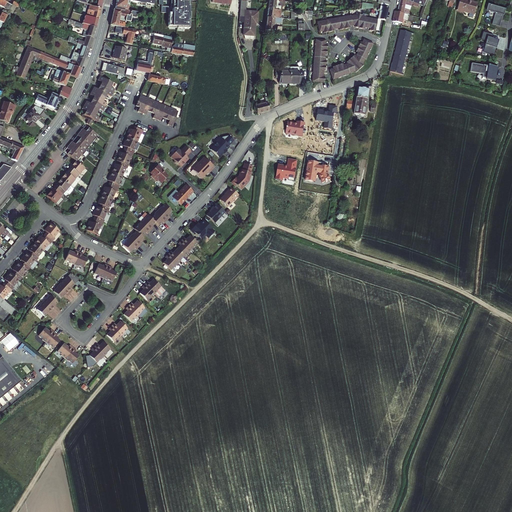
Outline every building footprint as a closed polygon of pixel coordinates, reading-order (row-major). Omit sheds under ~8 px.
[(17,4),(9,0),(0,0),(0,5),(8,10),(12,3),(16,5),(17,4)] [(103,0),(98,0),(98,2),(92,1),(91,5),(102,8),(103,0)] [(116,0),(115,8),(125,10),(125,9),(128,9),(129,6),(127,6),(128,1),(130,2),(145,5),(145,3),(153,5),(154,0),(116,0)] [(281,0),(279,0),(268,0),(267,8),(281,10),(283,10),(284,1),(281,0)] [(401,0),(399,0),(397,14),(402,15),(408,16),(409,17),(411,12),(404,10),(405,6),(423,13),(424,10),(413,5),(411,4),(405,1),(401,0)] [(414,1),(413,5),(424,10),(427,0),(422,0),(421,4),(414,1)] [(466,0),(460,0),(457,12),(463,14),(464,12),(469,14),(470,13),(474,14),(477,4),(472,3),(472,4),(469,3),(470,1),(466,0)] [(191,13),(191,2),(173,1),(173,7),(171,7),(167,7),(167,13),(169,13),(169,27),(178,27),(178,29),(190,29),(190,19),(190,13),(191,13)] [(247,1),(241,1),(239,22),(244,22),(242,35),(243,40),(252,41),(252,37),(253,37),(255,24),(256,24),(257,13),(246,12),(247,1)] [(374,4),(355,1),(353,11),(373,8),(374,4)] [(94,11),(90,25),(96,27),(102,8),(91,5),(90,5),(89,10),(94,11)] [(498,8),(489,5),(487,11),(493,13),(490,24),(497,27),(502,11),(498,9),(498,8)] [(375,31),(378,32),(381,21),(386,23),(390,9),(381,6),(378,19),(375,31)] [(125,10),(115,8),(113,15),(120,16),(126,18),(126,16),(133,18),(133,15),(130,14),(131,10),(125,9),(125,10)] [(281,10),(267,8),(267,17),(280,18),(284,19),(284,17),(281,17),(281,14),(280,14),(281,10)] [(3,12),(0,19),(0,20),(7,23),(10,15),(3,12)] [(359,27),(362,16),(362,14),(357,13),(357,14),(351,15),(353,24),(356,24),(356,26),(359,27)] [(397,14),(394,13),(391,23),(401,26),(402,21),(406,22),(408,16),(402,15),(397,14)] [(120,16),(113,15),(111,25),(124,27),(128,28),(129,24),(119,21),(120,16)] [(353,24),(351,15),(341,17),(344,28),(349,27),(349,25),(353,24)] [(365,27),(368,28),(370,17),(362,16),(359,27),(365,28),(365,27)] [(280,18),(267,17),(265,31),(273,32),(274,24),(280,25),(280,18)] [(344,28),(341,17),(334,18),(336,28),(338,28),(339,29),(344,28)] [(370,30),(375,31),(378,19),(370,17),(368,28),(371,28),(370,30)] [(333,29),(336,28),(334,18),(326,20),(328,31),(333,30),(333,29)] [(328,31),(326,20),(317,22),(317,27),(318,32),(322,31),(322,32),(328,31)] [(93,39),(96,27),(90,25),(81,22),(80,28),(88,30),(86,37),(93,39)] [(429,25),(423,23),(420,33),(426,35),(429,25)] [(128,28),(124,27),(123,34),(126,34),(126,37),(127,37),(126,43),(133,44),(136,29),(128,28)] [(409,35),(399,32),(397,40),(407,43),(409,35)] [(489,38),(490,35),(480,32),(478,39),(483,41),(481,48),(480,48),(478,52),(491,56),(493,48),(492,48),(494,40),(489,38)] [(157,36),(155,36),(153,43),(163,46),(165,38),(163,38),(163,35),(158,34),(157,36)] [(90,48),(93,39),(86,37),(85,42),(79,40),(77,44),(90,48)] [(173,40),(165,38),(163,46),(172,48),(173,46),(174,46),(175,43),(174,42),(173,40)] [(373,43),(363,39),(361,42),(360,42),(358,46),(369,52),(373,43)] [(407,43),(397,40),(395,48),(405,51),(407,43)] [(316,51),(328,51),(328,46),(327,46),(327,42),(316,41),(316,51)] [(86,59),(90,48),(77,44),(74,54),(75,54),(86,59)] [(178,48),(174,47),(173,53),(184,55),(186,45),(178,44),(178,48)] [(196,47),(186,45),(184,55),(195,56),(196,47)] [(123,47),(117,46),(114,58),(119,59),(123,47)] [(369,52),(358,46),(355,51),(357,52),(356,54),(364,59),(365,59),(369,52)] [(129,49),(123,47),(119,59),(126,61),(129,49)] [(77,79),(81,70),(68,64),(28,48),(25,54),(34,57),(72,71),(70,76),(77,79)] [(405,51),(395,48),(393,56),(403,59),(405,51)] [(315,58),(326,59),(326,57),(328,57),(328,51),(316,51),(315,58)] [(24,81),(34,57),(25,54),(18,70),(14,69),(11,76),(24,81)] [(81,70),(86,59),(75,54),(71,63),(69,62),(68,64),(81,70)] [(140,62),(138,71),(150,74),(151,72),(152,68),(155,55),(151,54),(149,64),(140,62)] [(362,64),(364,59),(356,54),(355,56),(354,57),(352,56),(350,59),(359,69),(363,65),(362,64)] [(403,59),(393,56),(390,64),(401,67),(403,59)] [(315,66),(327,67),(327,62),(326,62),(326,59),(315,58),(315,66)] [(356,73),(359,69),(350,59),(347,62),(348,63),(347,64),(346,65),(349,74),(355,72),(356,73)] [(125,65),(110,60),(107,73),(123,76),(126,69),(124,68),(125,65)] [(401,67),(390,64),(388,72),(399,75),(401,67)] [(350,75),(349,74),(346,65),(343,66),(342,65),(337,67),(342,78),(350,75)] [(315,75),(325,75),(325,73),(327,73),(327,67),(315,66),(315,75)] [(486,78),(487,68),(480,67),(480,68),(463,66),(462,74),(475,76),(474,79),(478,80),(478,81),(487,83),(488,78),(486,78)] [(333,82),(342,78),(337,67),(333,69),(333,70),(329,72),(333,82)] [(65,88),(70,76),(57,71),(56,74),(62,76),(60,81),(54,79),(53,83),(64,88),(60,97),(68,100),(72,91),(65,88)] [(290,73),(276,73),(276,80),(280,80),(280,85),(290,85),(290,73)] [(290,73),(290,85),(301,85),(301,80),(305,80),(305,73),(290,73)] [(314,83),(326,84),(326,78),(325,78),(325,75),(315,75),(314,83)] [(100,77),(98,81),(102,83),(99,87),(113,94),(117,87),(100,77)] [(113,94),(99,87),(97,91),(93,89),(92,93),(105,99),(107,96),(111,98),(113,94)] [(370,93),(359,91),(355,118),(358,118),(358,120),(361,121),(362,119),(366,120),(370,93)] [(105,99),(92,93),(90,96),(94,98),(92,102),(105,109),(107,105),(103,103),(105,99)] [(148,98),(140,95),(134,109),(142,112),(148,98)] [(61,100),(52,96),(50,101),(48,100),(47,102),(38,98),(34,107),(41,110),(42,106),(54,111),(57,104),(59,105),(61,100)] [(156,101),(148,98),(142,112),(149,116),(156,101)] [(266,103),(256,105),(257,115),(270,112),(268,98),(265,98),(266,103)] [(163,105),(156,101),(149,116),(157,119),(163,105)] [(18,107),(8,102),(0,117),(0,119),(8,123),(12,115),(14,116),(18,107)] [(105,109),(92,102),(90,105),(86,103),(84,108),(97,114),(99,110),(103,113),(105,109)] [(171,108),(163,105),(157,119),(165,122),(171,108)] [(317,110),(315,121),(324,123),(323,129),(331,130),(333,114),(335,114),(336,108),(329,106),(328,111),(329,111),(329,113),(323,112),(323,111),(322,111),(323,110),(318,109),(318,111),(317,110)] [(45,113),(34,108),(23,120),(30,126),(30,128),(30,129),(32,130),(34,129),(33,128),(33,126),(45,113)] [(97,114),(84,108),(83,111),(86,112),(84,116),(89,119),(87,123),(91,125),(93,121),(97,123),(99,119),(95,118),(97,114)] [(179,111),(171,108),(165,122),(173,126),(179,111)] [(302,136),(304,123),(297,122),(297,124),(294,124),(294,123),(287,122),(285,134),(302,136)] [(147,129),(134,123),(129,135),(142,141),(147,129)] [(10,158),(16,162),(25,149),(0,139),(5,128),(0,125),(0,144),(13,151),(10,158)] [(86,126),(81,132),(93,142),(98,136),(86,126)] [(81,132),(75,139),(88,149),(93,142),(81,132)] [(142,141),(129,135),(124,147),(137,152),(142,141)] [(213,148),(221,156),(232,145),(231,145),(237,139),(232,135),(225,136),(224,137),(222,137),(219,140),(219,142),(213,148)] [(75,139),(70,145),(82,155),(88,149),(75,139)] [(70,145),(65,152),(76,161),(77,162),(82,155),(70,145)] [(188,156),(193,151),(188,146),(183,151),(181,148),(173,156),(177,160),(177,162),(179,164),(181,164),(183,166),(189,160),(188,160),(190,158),(188,156)] [(137,152),(124,147),(119,159),(132,164),(137,152)] [(195,168),(204,177),(210,171),(211,172),(217,167),(207,157),(195,168)] [(132,164),(119,159),(114,171),(127,176),(132,164)] [(296,161),(288,160),(287,167),(277,166),(275,180),(282,181),(283,177),(288,178),(288,180),(292,181),(294,182),(296,169),(295,169),(296,161)] [(77,162),(76,161),(69,170),(79,178),(86,169),(77,162)] [(305,181),(312,182),(314,173),(319,174),(319,175),(322,184),(330,181),(327,174),(329,168),(320,166),(320,167),(318,167),(318,163),(308,162),(305,181)] [(160,179),(163,182),(170,174),(164,168),(165,167),(160,163),(158,166),(156,165),(154,167),(155,169),(152,172),(154,173),(153,175),(158,180),(160,179)] [(237,177),(233,181),(237,186),(238,185),(242,189),(250,181),(254,173),(253,173),(255,166),(248,163),(245,170),(244,169),(242,174),(243,174),(242,176),(241,177),(241,176),(239,178),(237,177)] [(0,181),(11,169),(2,165),(0,167),(0,181)] [(79,178),(69,170),(62,179),(71,187),(79,178)] [(127,176),(114,171),(109,182),(122,188),(127,176)] [(71,187),(62,179),(55,188),(64,195),(71,187)] [(122,188),(109,182),(104,194),(117,200),(122,188)] [(188,184),(175,197),(183,205),(195,191),(188,184)] [(240,195),(232,187),(226,193),(226,194),(222,198),(229,205),(240,195)] [(64,195),(55,188),(47,196),(57,204),(64,195)] [(117,200),(104,194),(99,206),(112,211),(117,200)] [(174,211),(167,203),(163,207),(157,213),(154,217),(150,214),(146,218),(140,224),(141,224),(137,228),(139,230),(135,234),(135,233),(129,240),(126,244),(133,252),(137,248),(139,250),(145,243),(143,242),(147,238),(145,236),(148,232),(150,234),(156,227),(154,226),(157,222),(161,225),(165,221),(167,223),(172,216),(171,215),(174,211)] [(227,212),(218,203),(213,208),(213,209),(208,215),(216,223),(227,212)] [(112,211),(99,206),(94,218),(106,223),(112,211)] [(106,223),(94,218),(89,230),(101,235),(106,223)] [(217,232),(206,220),(201,225),(200,224),(198,226),(197,225),(192,230),(197,234),(203,240),(208,236),(210,238),(217,232)] [(51,224),(43,234),(53,242),(62,232),(51,224)] [(0,226),(0,237),(3,240),(8,234),(0,226)] [(43,234),(35,243),(45,252),(53,242),(43,234)] [(200,243),(193,236),(189,240),(187,238),(184,241),(194,251),(197,248),(196,247),(200,243)] [(183,246),(179,250),(186,257),(190,253),(191,254),(194,251),(184,241),(181,244),(183,246)] [(35,243),(26,253),(37,262),(45,252),(35,243)] [(73,253),(68,250),(64,260),(69,262),(69,263),(73,265),(78,252),(74,250),(73,253)] [(186,257),(179,250),(175,254),(173,252),(168,258),(170,260),(166,264),(173,271),(177,267),(178,268),(183,262),(183,261),(186,257)] [(82,254),(78,252),(73,265),(77,266),(82,268),(86,258),(81,256),(82,254)] [(26,253),(18,263),(28,272),(37,262),(26,253)] [(18,263),(10,273),(20,281),(28,272),(18,263)] [(103,266),(97,264),(93,274),(99,276),(98,277),(102,278),(107,266),(103,264),(103,266)] [(111,267),(107,266),(102,278),(106,280),(106,279),(111,281),(115,272),(110,270),(111,267)] [(10,273),(1,283),(12,291),(20,281),(10,273)] [(67,278),(74,285),(79,279),(70,274),(67,278)] [(74,285),(67,278),(62,282),(62,281),(59,284),(69,294),(72,291),(70,289),(74,285)] [(144,284),(154,294),(157,298),(164,291),(160,287),(161,287),(153,279),(149,283),(147,282),(144,284)] [(1,283),(0,284),(0,298),(2,300),(3,301),(12,291),(1,283)] [(69,294),(59,284),(56,287),(57,288),(53,292),(60,299),(64,295),(66,297),(69,294)] [(143,289),(139,293),(146,301),(150,297),(151,297),(154,294),(144,284),(141,287),(143,289)] [(53,307),(57,303),(50,295),(46,299),(45,299),(42,302),(52,311),(55,308),(53,307)] [(128,306),(138,316),(141,313),(140,312),(144,308),(137,301),(133,305),(131,303),(128,306)] [(52,311),(42,302),(39,305),(40,305),(36,309),(43,317),(47,313),(49,314),(52,311)] [(127,310),(123,314),(130,322),(134,318),(135,318),(138,316),(128,306),(125,309),(127,310)] [(111,326),(121,336),(124,333),(123,333),(127,329),(120,321),(116,325),(114,323),(111,326)] [(110,331),(106,335),(113,342),(117,339),(121,336),(111,326),(108,329),(110,331)] [(49,332),(44,328),(37,336),(42,340),(41,340),(45,343),(53,332),(50,330),(49,332)] [(10,351),(20,342),(10,332),(1,341),(10,351)] [(53,332),(45,343),(48,346),(48,345),(53,349),(59,341),(55,337),(57,335),(53,332)] [(94,347),(103,357),(106,354),(106,353),(110,349),(103,342),(99,346),(97,344),(94,347)] [(67,347),(63,344),(56,352),(61,355),(60,356),(64,359),(72,348),(69,345),(67,347)] [(93,351),(88,355),(96,363),(100,359),(100,360),(103,357),(94,347),(91,350),(93,351)] [(72,348),(64,359),(67,361),(72,364),(78,356),(74,353),(75,351),(72,348)] [(0,398),(20,382),(0,358),(0,398)]
